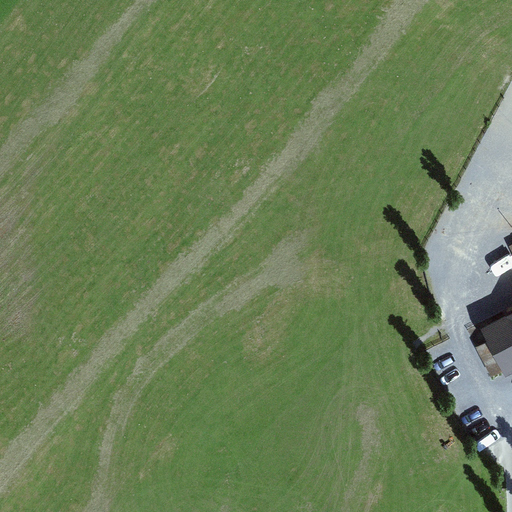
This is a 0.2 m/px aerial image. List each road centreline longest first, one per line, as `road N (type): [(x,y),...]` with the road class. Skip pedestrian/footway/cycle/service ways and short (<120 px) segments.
road 1 (track): [(511,213),(486,241),(459,306),(473,369),(489,402),(511,420)]
road 2 (track): [(503,221),(491,189),(511,103)]
